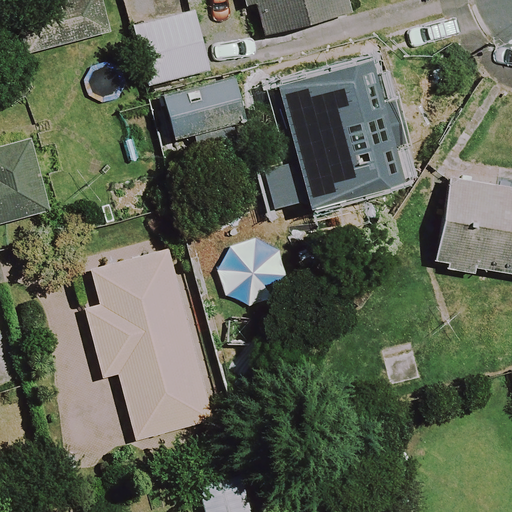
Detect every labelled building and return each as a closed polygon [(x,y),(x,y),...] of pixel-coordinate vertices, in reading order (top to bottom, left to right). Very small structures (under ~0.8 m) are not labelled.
[(97,0),(69,0),(30,9),(40,52),(105,37),(97,0)] [(346,16),(341,0),(251,0),(261,38),(346,16)] [(206,73),(192,14),(129,28),(143,88),(206,73)] [(240,125),(230,82),(159,99),(170,143),(240,125)] [(392,183),(369,89),(282,110),(305,204),(392,183)] [(0,147),(0,225),(48,213),(28,140),(0,147)] [(511,190),(444,183),(435,271),(511,279),(511,190)] [(209,424),(164,253),(72,277),(99,381),(115,377),(132,444),(209,424)] [(417,385),(412,352),(382,357),(386,389),(417,385)] [(249,511),(241,473),(196,483),(202,511),(249,511)]
